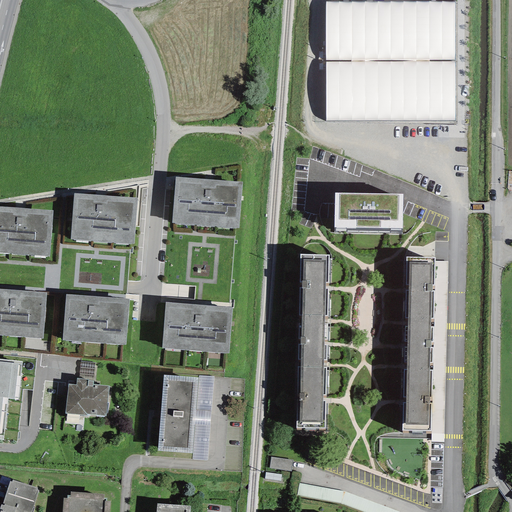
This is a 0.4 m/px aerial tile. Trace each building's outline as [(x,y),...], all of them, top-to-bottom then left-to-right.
[(325,2),(326,121),(454,121),(454,1),(325,2)] [(242,182),(176,177),(172,223),(239,228),(242,182)] [(403,194),(334,193),(333,231),(402,233),(403,194)] [(137,198),(74,194),(70,239),(134,244),(137,198)] [(53,211),(0,206),(0,253),(50,257),(53,211)] [(329,255),(300,255),(295,428),(325,429),(329,255)] [(435,258),(406,257),(402,430),(431,431),(435,258)] [(47,293),(0,289),(0,334),(43,338),(47,293)] [(129,299),(65,294),(62,340),(125,345),(129,299)] [(232,308),(165,302),(162,348),(228,354),(232,308)] [(22,361),(0,358),(0,439),(3,440),(8,398),(18,399),(22,361)] [(95,363),(81,361),(79,379),(89,380),(89,381),(93,381),(95,363)] [(198,377),(163,375),(158,451),(193,453),(198,377)] [(213,376),(198,375),(198,377),(193,453),(192,460),(207,461),(213,376)] [(77,378),(76,385),(68,384),(65,413),(87,416),(87,414),(106,416),(109,386),(93,384),(93,381),(89,381),(89,380),(79,379),(77,378)] [(292,460),(271,457),(269,468),(291,471),(292,460)] [(282,475),(265,472),(264,478),(281,481),(282,475)] [(37,488),(12,480),(11,482),(10,481),(2,505),(1,505),(0,507),(0,509),(1,509),(0,511),(31,511),(39,490),(36,490),(37,488)] [(399,511),(344,491),(299,483),(297,495),(340,503),(363,511),(399,511)] [(103,494),(70,492),(70,496),(67,496),(67,499),(63,499),(62,511),(109,511),(110,501),(106,501),(106,498),(103,498),(103,494)] [(189,511),(190,506),(156,503),(155,511),(189,511)]
